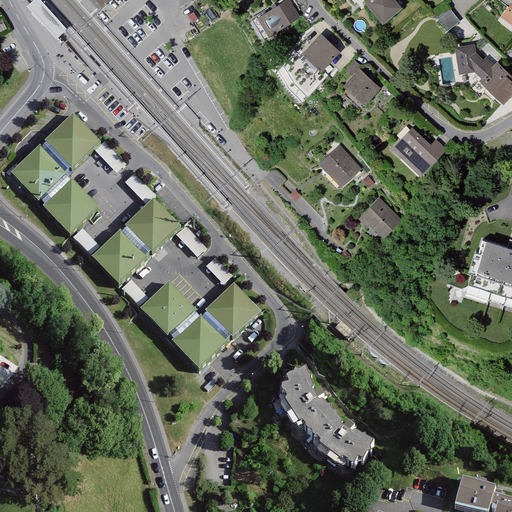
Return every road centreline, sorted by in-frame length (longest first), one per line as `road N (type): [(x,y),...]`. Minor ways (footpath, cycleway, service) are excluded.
road 1 (secondary): [(0,222),(71,283),(124,364),(175,511)]
road 2 (residential): [(317,0),(337,28),(448,128),(489,135),(511,121)]
road 3 (tertiary): [(9,0),(43,75),(0,133)]
